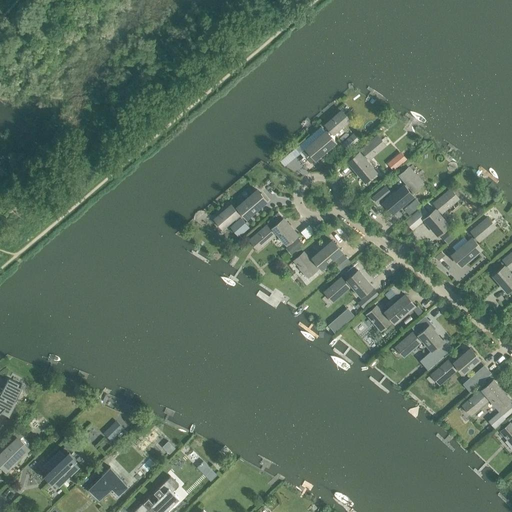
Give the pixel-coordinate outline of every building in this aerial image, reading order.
[(341,111),(326,125),(329,130),(327,132),(326,131),(306,148),(301,152),(310,163),(315,159),(335,142),(329,135),(332,133),(333,134),(349,120),(341,111)] [(377,136),(361,150),(365,154),(362,157),(359,152),(348,161),(365,181),(376,172),(365,160),(368,157),(369,158),(385,144),(377,136)] [(291,153),(295,158),(300,154),(296,149),(291,153)] [(400,152),(387,163),(393,170),(406,159),(400,152)] [(378,203),(382,200),(384,202),(383,202),(392,213),(412,196),(406,189),(409,186),(413,191),(422,184),(408,168),(400,175),(407,183),(404,186),(403,185),(391,195),(390,193),(385,187),(373,197),(378,203)] [(257,190),(237,207),(238,208),(235,210),(231,206),(215,220),(222,228),(234,218),(237,221),(231,226),(238,235),(248,226),(241,218),(244,215),(246,218),(266,201),(257,190)] [(450,190),(434,203),(438,208),(435,210),(434,210),(428,215),(422,208),(407,222),(412,228),(424,219),(437,235),(448,226),(438,213),(440,211),(441,212),(457,198),(450,190)] [(415,199),(404,209),(409,215),(421,205),(415,199)] [(286,244),(297,235),(277,212),(267,221),(273,228),(270,231),(266,226),(250,240),(257,248),(274,235),(273,234),(276,231),(286,244)] [(487,218),(471,232),(475,236),(472,239),(471,238),(452,255),(461,266),(481,248),(475,242),(478,239),(478,240),(495,226),(487,218)] [(451,225),(440,235),(447,243),(458,233),(451,225)] [(298,238),(285,248),(290,254),(303,244),(298,238)] [(332,241),(312,258),(313,259),(310,261),(303,253),(294,260),(308,276),(317,269),(313,264),(316,262),(322,269),(341,251),(332,241)] [(441,251),(435,256),(438,261),(444,256),(441,251)] [(511,252),(503,260),(507,264),(504,267),(504,266),(493,275),(507,291),(511,286),(511,275),(507,270),(510,268),(511,267),(511,252)] [(334,263),(340,269),(343,266),(337,260),(334,263)] [(361,296),(371,287),(358,271),(347,280),(345,283),(341,278),(325,292),(332,301),(348,287),(347,286),(350,284),(361,296)] [(402,291),(396,284),(390,288),(396,295),(402,291)] [(378,294),(374,290),(363,299),(367,303),(378,294)] [(405,294),(385,311),(386,312),(383,315),(376,306),(367,314),(381,330),(389,323),(385,318),(388,315),(394,322),(414,305),(405,294)] [(338,317),(328,325),(334,332),(344,324),(338,317)] [(432,351),(443,341),(429,325),(418,335),(419,335),(416,338),(412,333),(396,347),(403,355),(419,342),(419,341),(421,338),(432,351)] [(470,348),(454,362),(455,363),(452,366),(448,361),(432,375),(439,383),(455,370),(454,369),(457,366),(463,373),(479,359),(470,348)] [(483,369),(470,381),(475,387),(488,376),(483,369)] [(510,400),(496,384),(493,380),(482,389),(486,394),(483,396),(479,392),(463,405),(470,414),(486,400),(486,399),(488,397),(499,409),(510,400)] [(0,412),(8,405),(11,406),(20,389),(7,382),(0,394),(0,393),(0,412)] [(511,405),(510,403),(499,413),(504,418),(511,410),(511,405)] [(511,426),(509,424),(501,431),(511,443),(511,426)] [(16,430),(6,441),(10,445),(0,455),(0,463),(6,469),(13,462),(15,464),(24,454),(22,453),(27,448),(18,439),(21,436),(16,430)] [(60,451),(44,467),(54,476),(51,478),(58,485),(78,466),(72,460),(70,462),(60,451)] [(90,490),(99,499),(112,486),(118,493),(127,484),(110,467),(101,476),(103,477),(90,490)] [(170,476),(154,492),(159,497),(153,503),(148,498),(133,511),(164,511),(179,498),(172,491),(178,485),(170,476)]
